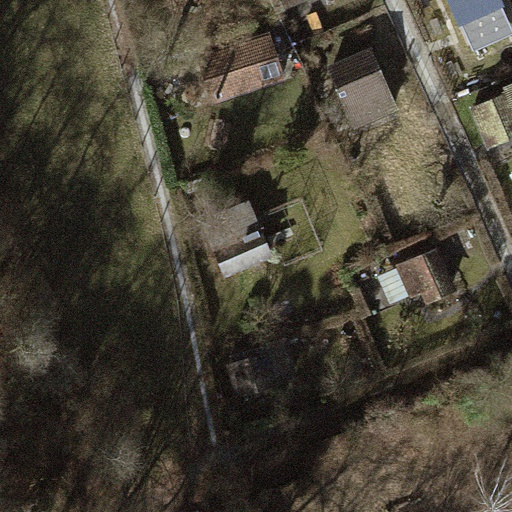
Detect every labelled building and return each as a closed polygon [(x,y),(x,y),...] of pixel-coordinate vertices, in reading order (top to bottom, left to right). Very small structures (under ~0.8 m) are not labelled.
[(314,0),(280,0),(285,12),(314,0)] [(447,0),(475,68),(511,53),(511,39),(496,0),(447,0)] [(226,108),(299,84),(278,21),(205,44),(226,108)] [(410,106),(383,44),(337,65),(364,126),(410,106)] [(511,83),(472,102),(496,153),(511,146),(511,83)] [(225,251),(235,277),(287,257),(277,230),(225,251)] [(449,246),(381,276),(403,327),(472,296),(449,246)] [(296,340),(235,362),(250,401),(310,379),(296,340)] [(255,511),(252,502),(225,511),(255,511)]
